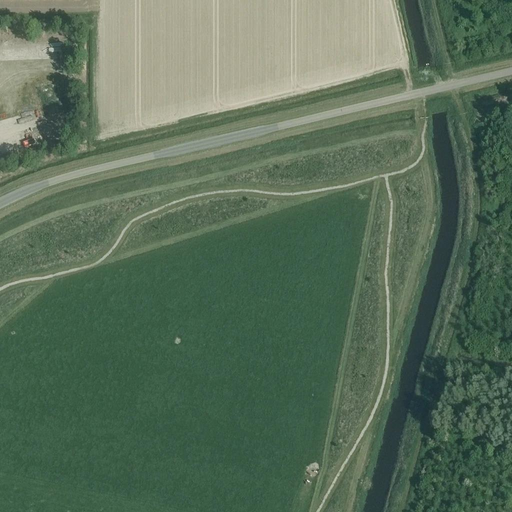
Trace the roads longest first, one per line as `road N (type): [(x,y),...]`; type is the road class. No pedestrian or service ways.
road 1 (unclassified): [(0,200),(103,166),(511,71)]
road 2 (track): [(400,511),(478,218),(472,151),(433,0)]
